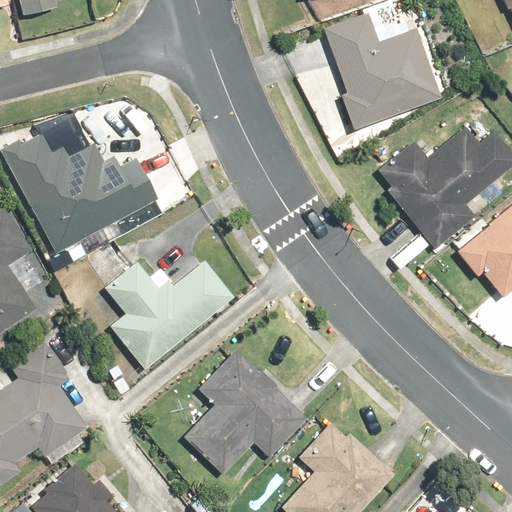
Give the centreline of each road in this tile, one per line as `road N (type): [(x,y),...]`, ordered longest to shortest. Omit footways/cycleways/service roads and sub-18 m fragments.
road 1 (residential): [(201,31),(284,206),(368,313),(508,437)]
road 2 (residential): [(0,85),(201,31)]
